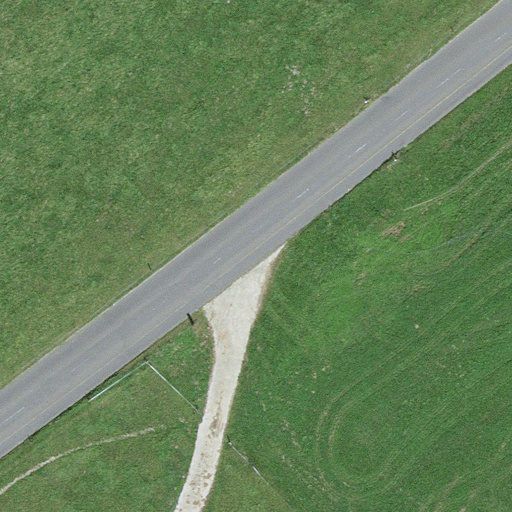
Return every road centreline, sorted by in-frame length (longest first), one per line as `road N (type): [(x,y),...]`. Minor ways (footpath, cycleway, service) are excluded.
road 1 (tertiary): [(511,44),(0,433)]
road 2 (track): [(193,511),(237,344),(238,259)]
